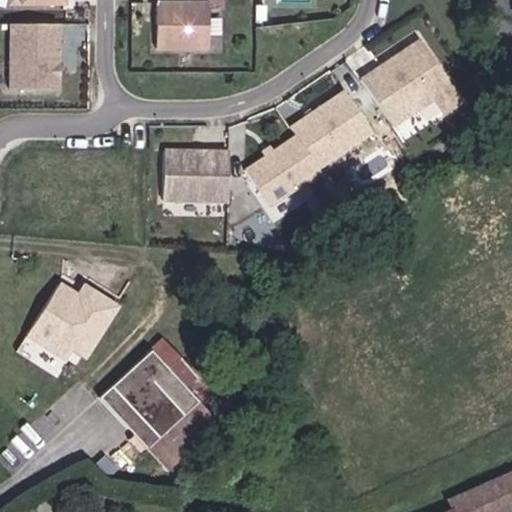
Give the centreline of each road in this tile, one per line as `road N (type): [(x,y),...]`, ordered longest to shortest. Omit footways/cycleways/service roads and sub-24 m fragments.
road 1 (residential): [(110,104),(228,112),(347,40),(365,22),(371,0)]
road 2 (residential): [(0,133),(91,128),(110,104)]
